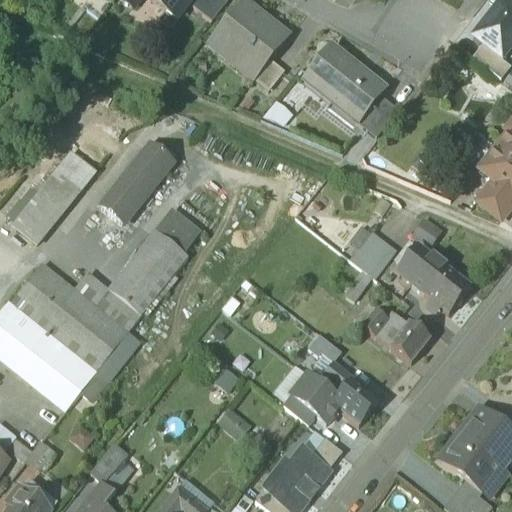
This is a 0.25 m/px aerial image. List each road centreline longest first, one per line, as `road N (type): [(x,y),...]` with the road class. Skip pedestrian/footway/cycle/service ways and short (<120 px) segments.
road 1 (residential): [(511,294),(342,511)]
road 2 (residential): [(294,0),(363,34),(426,37)]
